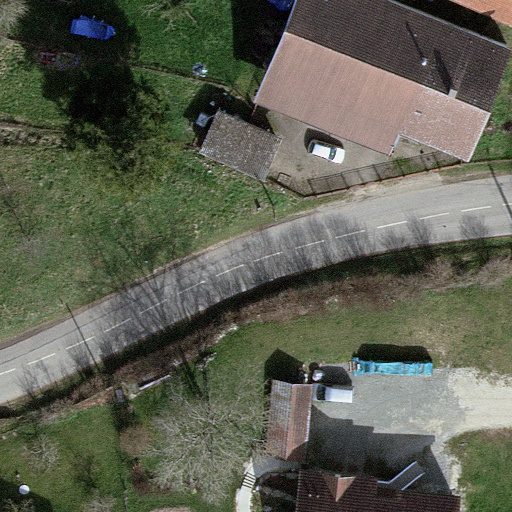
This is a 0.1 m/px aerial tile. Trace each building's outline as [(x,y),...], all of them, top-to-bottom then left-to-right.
[(488,34),(394,0),(278,0),(253,64),(451,137),(488,34)] [(511,0),(476,0),(511,17),(511,0)] [(194,116),(182,154),(238,174),(249,134),(194,116)] [(287,459),(294,393),(267,390),(260,456),(287,459)] [(440,511),(441,504),(383,497),(382,506),(356,502),(357,485),(293,478),(287,511),(440,511)]
